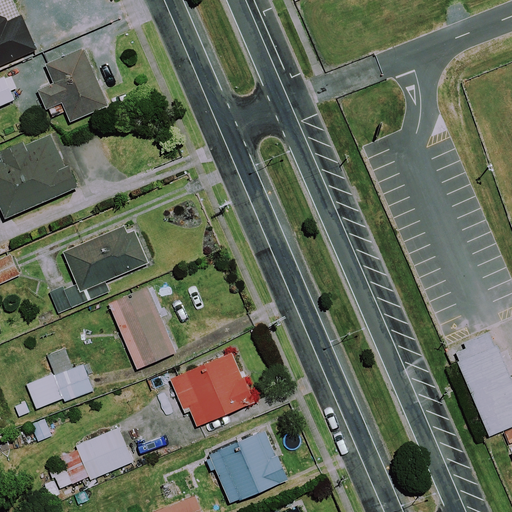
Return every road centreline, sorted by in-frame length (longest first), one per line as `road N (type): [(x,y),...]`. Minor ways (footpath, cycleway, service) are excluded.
road 1 (tertiary): [(386,511),(165,0)]
road 2 (tertiary): [(239,0),(459,511)]
